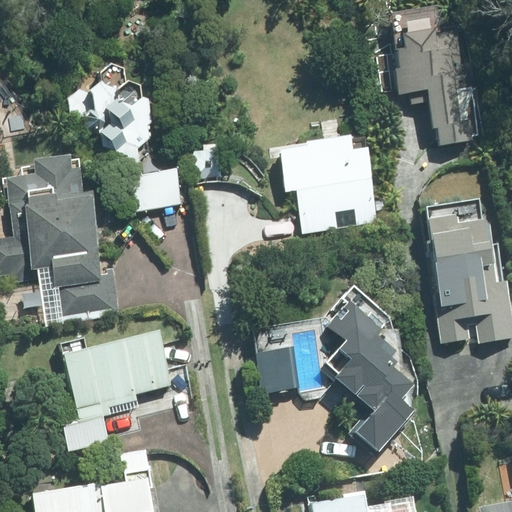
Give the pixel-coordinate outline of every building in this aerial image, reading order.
[(471,137),(457,29),(436,32),(435,26),(404,30),(406,46),(396,47),(402,90),(429,86),(434,125),(441,124),(443,141),(471,137)] [(130,153),(137,211),(183,202),(176,165),(143,171),(138,144),(150,135),(154,131),(154,117),(152,96),(143,82),(125,65),(112,62),(81,88),(69,98),(71,112),(85,117),(87,129),(102,133),(104,144),(117,149),(123,150),(130,153)] [(353,136),(282,148),(289,189),(299,187),(306,232),(381,220),(369,145),(355,148),(353,136)] [(223,144),(203,143),(202,178),(222,179),(223,144)] [(38,173),(7,177),(15,236),(0,237),(0,278),(43,273),(46,294),(35,295),(38,317),(117,307),(113,272),(103,273),(92,189),(85,190),(80,153),(36,159),(38,173)] [(482,196),(424,205),(444,337),(472,333),(470,316),(480,314),(483,339),(511,334),(511,284),(505,239),(489,241),(482,196)] [(354,428),(377,448),(413,406),(400,394),(415,377),(388,353),(399,340),(349,296),(329,320),(347,335),(338,344),(349,354),(335,371),(374,405),(354,428)] [(161,327),(65,351),(81,416),(63,421),(70,449),(109,439),(101,407),(138,397),(137,392),(174,382),(161,327)] [(296,345),(258,351),(264,390),(302,384),(296,345)] [(127,478),(34,491),(37,511),(145,511),(157,510),(149,451),(123,455),(127,478)] [(316,511),(368,511),(365,491),(314,499),(316,511)] [(511,511),(511,500),(482,507),(482,511),(511,511)]
